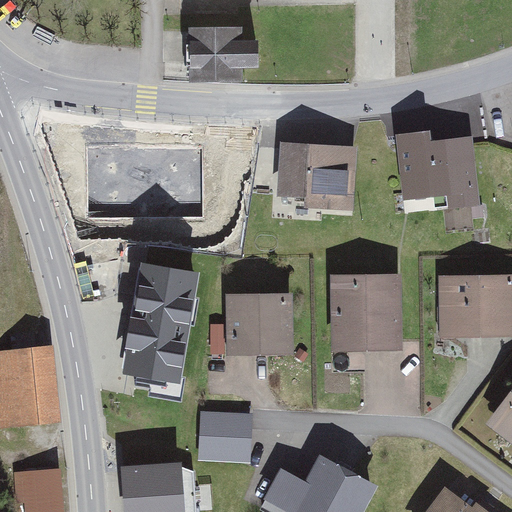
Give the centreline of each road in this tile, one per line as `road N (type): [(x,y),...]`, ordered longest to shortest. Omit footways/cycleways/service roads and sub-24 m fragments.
road 1 (unclassified): [(0,72),(101,97),(291,105),(399,98),(511,69)]
road 2 (tertiary): [(91,511),(66,310),(0,112)]
road 3 (residential): [(511,486),(433,432),(253,421)]
